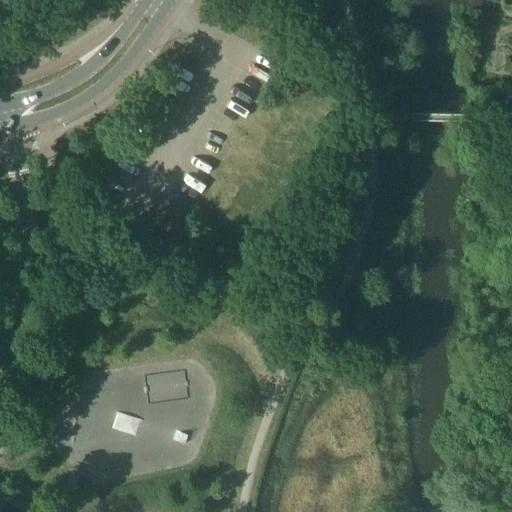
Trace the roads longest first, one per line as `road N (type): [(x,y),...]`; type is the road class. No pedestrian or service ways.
road 1 (secondary): [(11,130),(101,89),(173,0)]
road 2 (unclassified): [(0,320),(25,196),(11,130)]
road 3 (secondary): [(141,0),(84,72),(4,105)]
